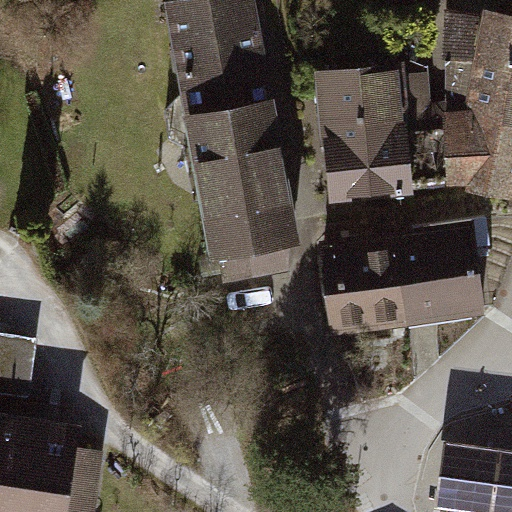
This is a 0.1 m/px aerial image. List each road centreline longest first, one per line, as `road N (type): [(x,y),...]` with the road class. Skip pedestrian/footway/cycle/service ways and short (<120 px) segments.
road 1 (track): [(227,511),(145,459),(91,402),(35,280),(0,251)]
road 2 (residential): [(456,387),(428,404),(397,444),(387,511)]
